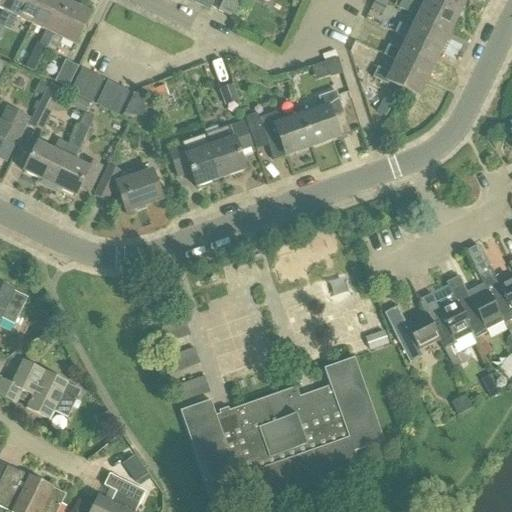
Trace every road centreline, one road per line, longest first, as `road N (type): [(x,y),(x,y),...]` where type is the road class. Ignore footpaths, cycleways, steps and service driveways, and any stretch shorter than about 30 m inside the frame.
road 1 (residential): [(0,214),(107,259),(132,259),(419,160)]
road 2 (residential): [(419,160),(462,121),(511,15)]
road 3 (residential): [(210,37),(276,70),(323,51),(335,18)]
road 4 (residential): [(210,37),(201,54),(155,71),(99,43)]
